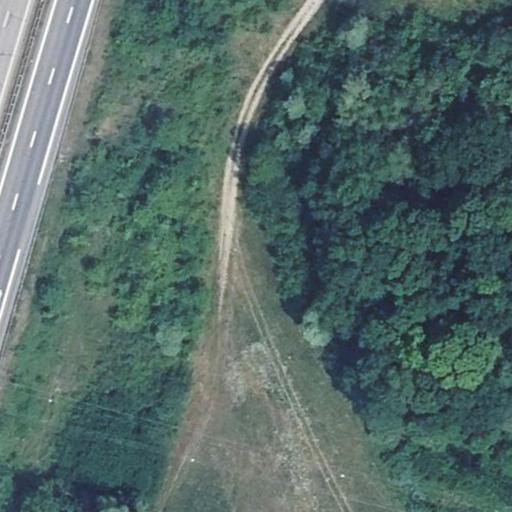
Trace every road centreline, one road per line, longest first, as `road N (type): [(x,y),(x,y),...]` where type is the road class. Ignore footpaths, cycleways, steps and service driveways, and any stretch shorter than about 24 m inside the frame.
road 1 (track): [(313,0),(261,82),(240,138),(212,326)]
road 2 (motorway): [(0,259),(74,0)]
